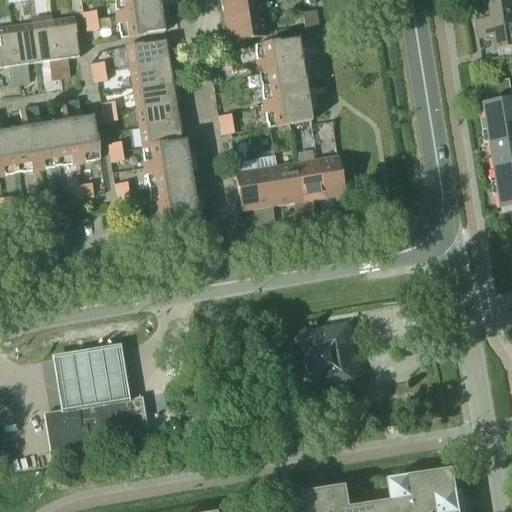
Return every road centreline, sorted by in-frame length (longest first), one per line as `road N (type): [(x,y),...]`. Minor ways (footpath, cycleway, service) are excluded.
road 1 (tertiary): [(0,331),(370,258),(420,246),(433,233)]
road 2 (tertiary): [(433,233),(442,191),(410,0)]
road 3 (residential): [(498,511),(463,306)]
road 4 (unknown): [(74,0),(106,204)]
